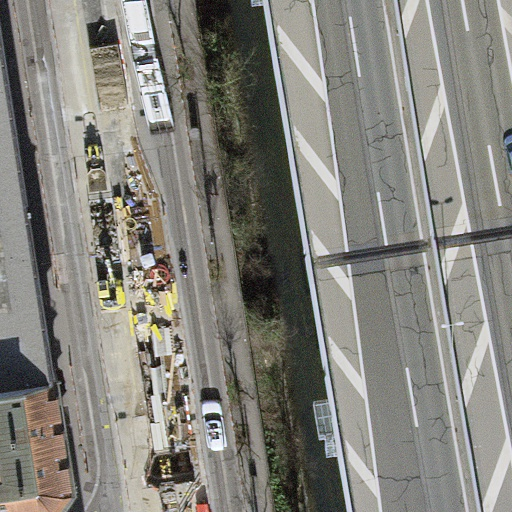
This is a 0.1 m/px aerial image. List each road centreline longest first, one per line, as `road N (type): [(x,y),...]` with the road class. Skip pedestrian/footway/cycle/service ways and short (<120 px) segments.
road 1 (primary): [(88,0),(169,511)]
road 2 (motorway): [(345,0),(419,511)]
road 3 (motorway): [(511,317),(458,0)]
